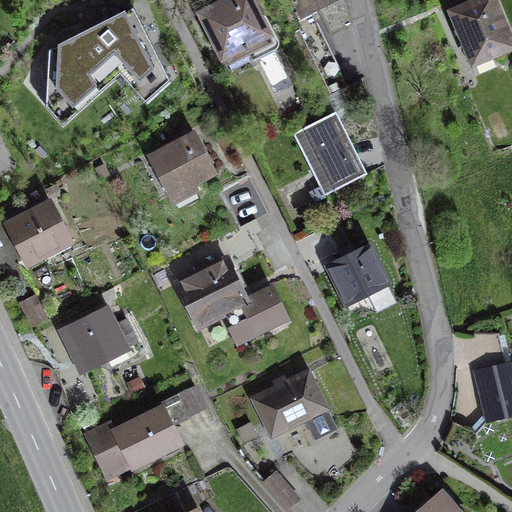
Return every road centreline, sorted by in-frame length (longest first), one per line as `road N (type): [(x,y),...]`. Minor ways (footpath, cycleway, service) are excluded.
road 1 (residential): [(169,0),(384,428),(408,453)]
road 2 (residential): [(359,0),(438,333),(431,426),(408,453)]
road 3 (secondary): [(0,365),(65,511)]
